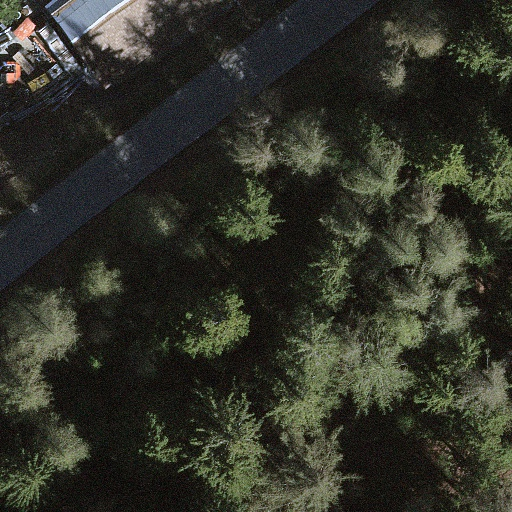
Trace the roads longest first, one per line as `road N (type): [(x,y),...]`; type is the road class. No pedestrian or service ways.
road 1 (unclassified): [(336,0),(0,257)]
road 2 (track): [(511,263),(344,387),(197,511)]
